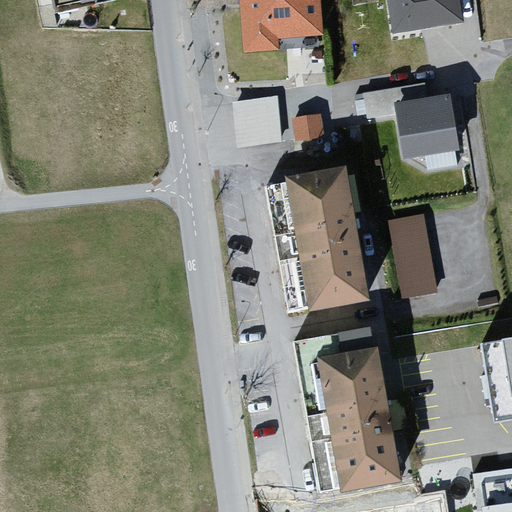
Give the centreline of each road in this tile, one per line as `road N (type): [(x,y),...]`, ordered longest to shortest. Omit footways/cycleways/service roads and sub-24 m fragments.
road 1 (residential): [(233,511),(189,185)]
road 2 (residential): [(0,207),(189,185)]
road 3 (residential): [(189,185),(162,0)]
